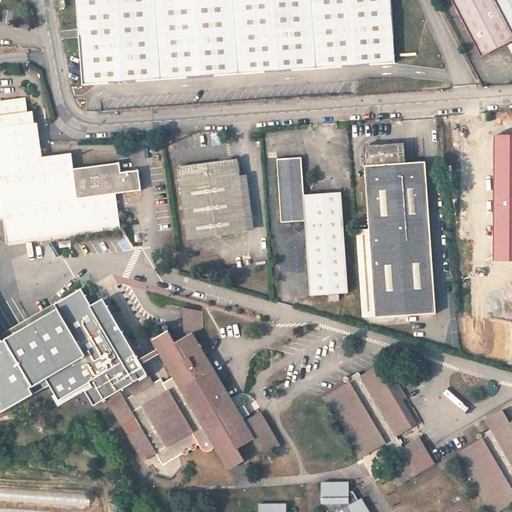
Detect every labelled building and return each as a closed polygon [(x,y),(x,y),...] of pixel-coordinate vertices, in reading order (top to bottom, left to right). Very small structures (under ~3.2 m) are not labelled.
[(76,0),(83,87),(220,77),(395,63),(390,0),(76,0)] [(504,45),(480,0),(452,0),(481,56),(504,45)] [(511,0),(480,0),(504,45),(511,40),(511,0)] [(7,243),(119,228),(117,210),(111,211),(109,194),(114,194),(140,190),(138,171),(121,173),(119,163),(72,170),(70,154),(41,158),(39,149),(36,149),(24,151),(21,127),(33,125),(31,112),(24,113),(19,114),(17,99),(0,101),(0,217),(3,217),(7,243)] [(36,149),(33,125),(21,127),(24,151),(36,149)] [(362,318),(436,312),(426,162),(405,163),(405,162),(404,145),(364,148),(369,228),(356,229),(362,318)] [(347,293),(341,192),(304,195),(301,157),(277,159),(281,222),(305,221),(310,295),(347,293)] [(247,231),(237,159),(178,167),(187,239),(247,231)] [(250,257),(249,249),(230,251),(231,260),(250,257)] [(482,301),(482,285),(468,284),(467,300),(482,301)] [(59,402),(90,384),(92,388),(87,391),(96,406),(107,399),(122,424),(135,417),(141,427),(129,435),(143,460),(156,453),(163,464),(182,453),(183,454),(186,454),(187,452),(188,450),(190,448),(192,450),(194,449),(195,448),(195,445),(197,444),(200,448),(202,449),(204,451),(207,451),(209,451),(210,450),(213,447),(215,444),(228,468),(244,459),(237,447),(253,438),(261,451),(269,446),(272,450),(280,445),(260,412),(244,421),(242,419),(240,414),(237,409),(191,332),(175,342),(169,331),(153,339),(175,376),(163,383),(161,378),(153,383),(146,372),(105,303),(94,310),(81,290),(54,305),(57,310),(5,341),(33,388),(41,383),(45,390),(50,387),(59,402)] [(184,309),(184,330),(203,330),(203,309),(184,309)] [(406,398),(385,362),(362,376),(359,372),(347,379),(348,381),(326,395),(362,455),(371,449),(370,444),(382,438),(399,466),(390,471),(398,484),(434,462),(426,450),(411,459),(397,435),(412,425),(399,402),(406,398)] [(245,405),(237,409),(240,414),(242,419),(251,414),(245,405)] [(511,423),(510,424),(503,411),(486,421),(491,430),(478,438),(480,441),(458,454),(492,511),(495,511),(503,508),(504,507),(505,506),(505,505),(505,504),(504,502),(511,497),(511,423)] [(263,455),(272,450),(269,446),(261,451),(263,455)] [(286,511),(287,505),(259,505),(259,511),(370,511),(362,497),(359,499),(354,490),(350,490),(349,482),(322,482),(322,503),(323,503),(328,511),(286,511)] [(91,494),(26,493),(26,503),(91,504),(91,494)]
